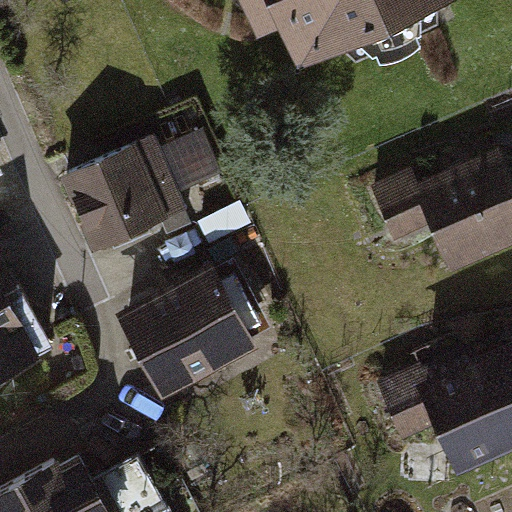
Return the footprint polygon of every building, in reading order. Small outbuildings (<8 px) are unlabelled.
[(247,0),(263,39),(297,26),(315,68),(471,0),(247,0)] [(158,136),(70,176),(100,241),(188,200),(158,136)] [(0,150),(0,195),(16,188),(0,150)] [(511,259),(511,157),(427,193),(419,174),(381,190),(413,266),(449,251),(461,280),(511,259)] [(217,261),(125,309),(166,386),(258,338),(217,261)] [(0,272),(0,371),(41,350),(0,272)] [(511,469),(511,349),(392,392),(412,448),(450,435),(468,485),(511,469)] [(127,511),(99,456),(0,507),(0,511),(127,511)]
